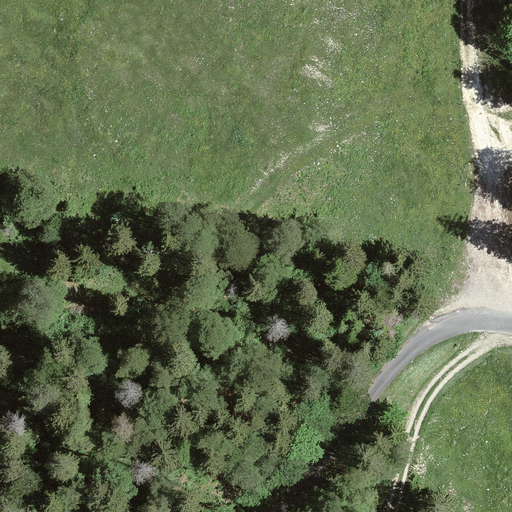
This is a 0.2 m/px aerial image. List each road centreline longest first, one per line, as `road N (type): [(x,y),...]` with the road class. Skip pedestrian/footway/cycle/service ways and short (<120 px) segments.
road 1 (unclassified): [(511,321),(460,321),(417,343),(374,385),(281,511)]
road 2 (track): [(511,329),(436,381),(393,511)]
road 3 (track): [(493,316),(490,168),(511,143)]
road 4 (track): [(490,168),(472,0)]
